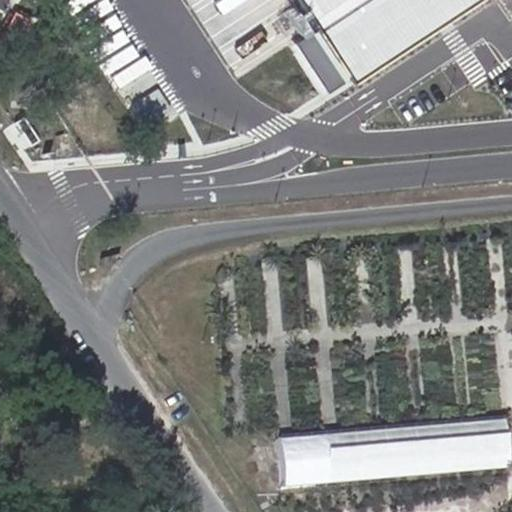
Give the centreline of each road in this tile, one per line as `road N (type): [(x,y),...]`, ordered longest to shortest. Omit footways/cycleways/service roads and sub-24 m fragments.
road 1 (unknown): [(511,199),(258,225),(197,243),(154,263),(101,337)]
road 2 (unclassified): [(226,511),(14,214)]
